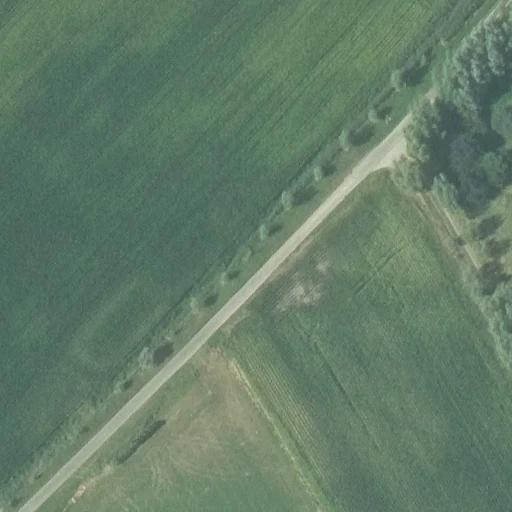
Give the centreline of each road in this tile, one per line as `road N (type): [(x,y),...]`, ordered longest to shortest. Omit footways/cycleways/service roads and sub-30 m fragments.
road 1 (unclassified): [(45,511),(118,447),(397,135)]
road 2 (track): [(511,1),(397,135)]
